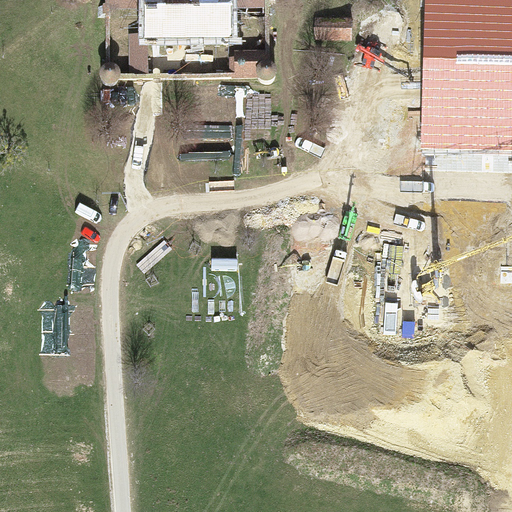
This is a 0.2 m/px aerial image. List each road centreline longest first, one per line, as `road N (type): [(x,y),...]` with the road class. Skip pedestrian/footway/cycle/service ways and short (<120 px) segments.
road 1 (track): [(316,179),(271,196),(138,217),(117,237),(108,314),(126,511)]
road 2 (track): [(316,179),(511,189)]
